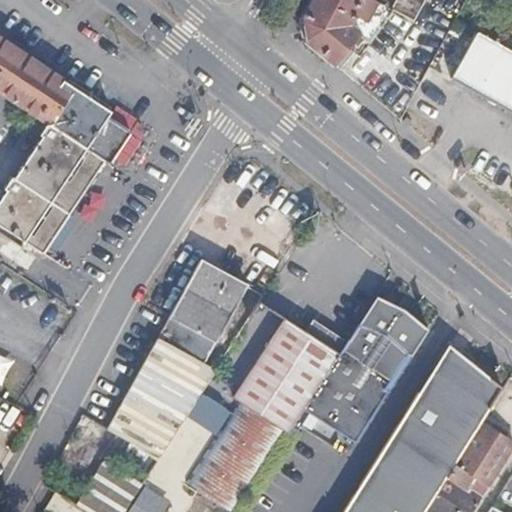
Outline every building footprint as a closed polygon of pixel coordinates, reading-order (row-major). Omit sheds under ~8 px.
[(365,0),(315,0),(304,21),(305,31),(306,42),(337,68),(345,59),(364,38),(380,8),(365,0)] [(400,0),(421,12),(427,0),(400,0)] [(511,52),(476,33),(451,82),(511,113),(511,52)] [(0,217),(0,231),(47,262),(61,240),(87,198),(128,135),(107,122),(112,114),(95,103),(0,41),(0,131),(1,131),(4,133),(21,106),(51,126),(43,139),(49,142),(23,183),(17,181),(8,194),(13,197),(0,217)] [(68,505),(79,511),(119,511),(260,297),(197,262),(144,357),(149,368),(106,431),(108,432),(91,460),(94,463),(68,505)] [(375,300),(376,299),(372,297),(287,429),(293,434),(305,416),(350,445),(424,331),(422,329),(420,328),(419,328),(396,310),(381,304),(375,300)] [(181,485),(222,511),(228,511),(332,356),(330,355),(338,343),(308,323),(299,335),(280,322),(229,402),(233,405),(181,485)] [(482,378),(463,363),(466,358),(441,337),(421,371),(424,372),(336,511),(416,511),(474,420),(495,386),(483,377),(482,378)] [(490,430),(474,420),(416,511),(465,511),(507,441),(490,430)]
